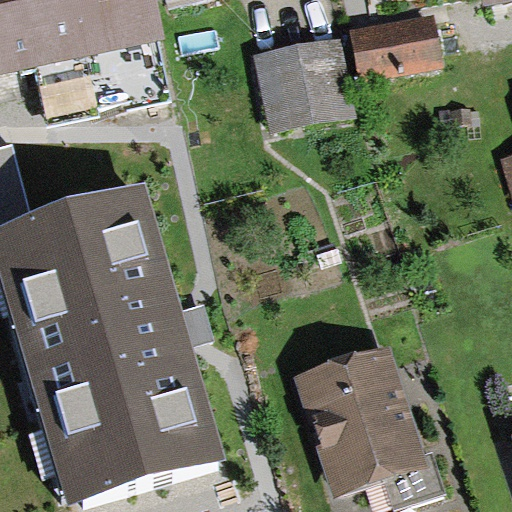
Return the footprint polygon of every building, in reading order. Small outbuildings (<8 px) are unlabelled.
[(168,48),(157,0),(0,0),(0,82),(37,75),(49,133),(172,107),(160,50),(168,48)] [(165,0),(169,14),(222,0),(165,0)] [(511,4),(511,0),(481,0),(484,9),(511,4)] [(436,18),(351,34),(361,89),(446,73),(436,18)] [(342,44),(255,60),(270,143),(357,127),(342,44)] [(0,224),(29,216),(9,145),(0,147),(0,224)] [(511,162),(503,165),(511,194),(511,162)] [(0,270),(70,511),(73,511),(227,468),(148,195),(0,237),(0,270)] [(394,354),(298,384),(336,504),(387,487),(395,511),(408,511),(447,500),(434,458),(427,460),(394,354)]
